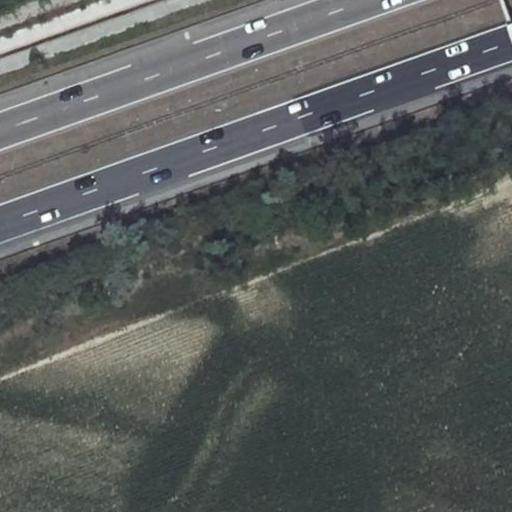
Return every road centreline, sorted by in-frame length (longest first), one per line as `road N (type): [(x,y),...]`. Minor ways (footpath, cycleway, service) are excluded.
road 1 (motorway): [(0,227),(511,45)]
road 2 (motorway): [(361,0),(0,128)]
